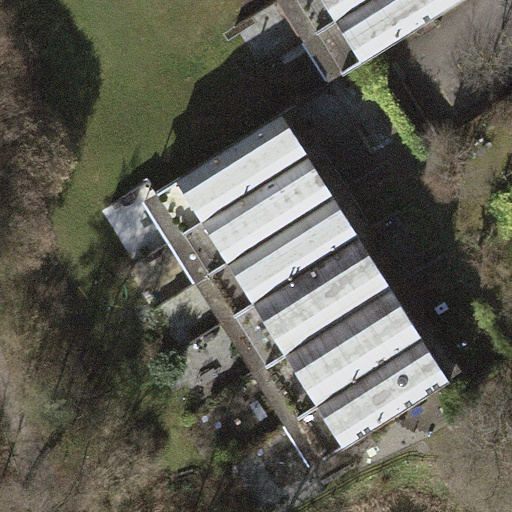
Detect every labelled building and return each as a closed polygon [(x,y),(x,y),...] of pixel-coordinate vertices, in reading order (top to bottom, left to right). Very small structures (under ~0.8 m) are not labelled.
[(321,0),(337,24),(374,0),(321,0)] [(364,68),(469,1),(468,0),(374,0),(337,24),(364,68)] [(205,227),(310,161),(282,117),(177,184),(205,227)] [(233,271),(338,204),(310,161),(205,228),(233,271)] [(260,315),(365,248),(338,204),(233,271),(260,315)] [(290,362),(395,296),(365,248),(260,315),(290,362)] [(319,409),(424,343),(395,296),(290,362),(319,409)] [(347,453),(452,386),(424,343),(319,410),(347,453)]
